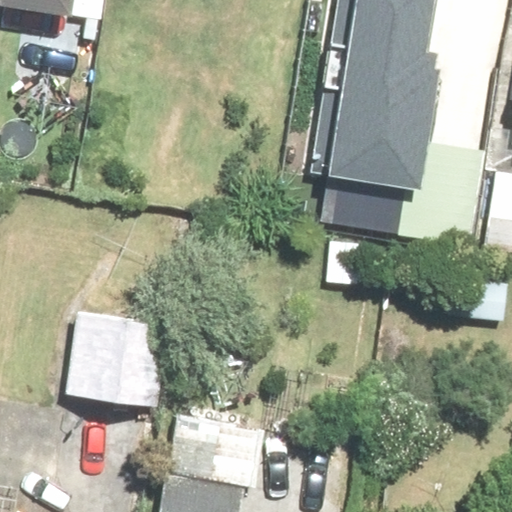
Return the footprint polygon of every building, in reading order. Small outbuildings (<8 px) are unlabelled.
[(0,0),(0,4),(4,5),(1,25),(44,32),(48,12),(53,13),(55,0),(0,0)] [(349,0),(326,162),(418,176),(437,45),(418,42),(424,0),(349,0)] [(511,38),(478,248),(511,253),(511,38)] [(439,280),(439,317),(500,317),(500,280),(439,280)] [(161,325),(68,313),(58,393),(150,406),(161,325)] [(232,511),(236,486),(240,487),(250,428),(165,414),(149,511),(232,511)] [(0,511),(7,511),(13,485),(0,483),(0,511)]
